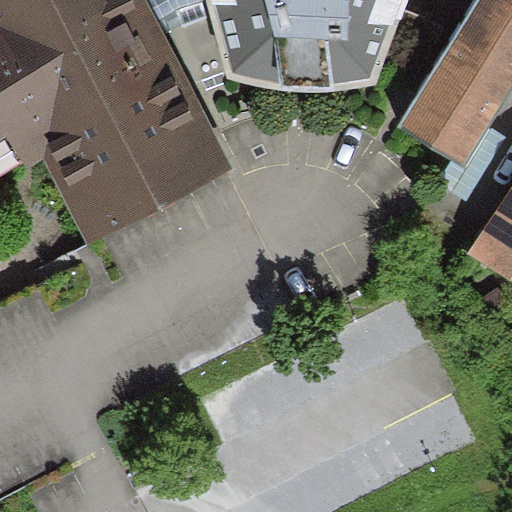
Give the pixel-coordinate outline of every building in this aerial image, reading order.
[(0,0),(0,67),(47,162),(89,244),(231,172),(144,0),(0,0)] [(158,0),(221,132),(257,117),(257,85),(286,90),(336,89),(375,84),(404,0),(158,0)] [(511,0),(479,0),(403,125),(465,163),(511,85),(511,0)] [(0,188),(47,162),(0,67),(0,188)] [(511,188),(471,252),(511,278),(511,188)]
